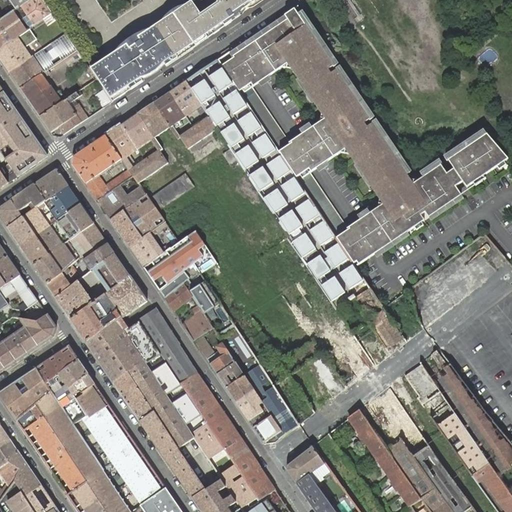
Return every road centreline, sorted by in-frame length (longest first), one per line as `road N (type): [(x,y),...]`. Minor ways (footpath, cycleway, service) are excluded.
road 1 (residential): [(58,157),(304,511)]
road 2 (unknown): [(269,460),(511,278)]
road 3 (residential): [(289,0),(58,157)]
road 4 (residential): [(192,511),(72,337)]
road 5 (residential): [(72,337),(0,232)]
road 6 (residential): [(0,408),(70,511)]
